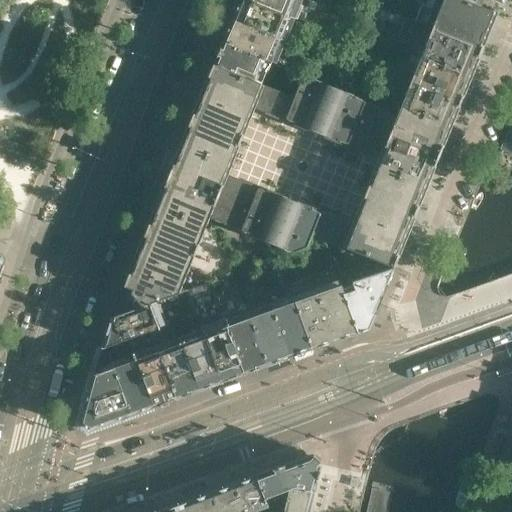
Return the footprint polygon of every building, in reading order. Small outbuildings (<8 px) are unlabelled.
[(281,41),(290,19),(244,0),(239,0),(231,20),(281,41)] [(244,0),(290,19),(297,0),(244,0)] [(487,33),(494,13),(480,8),(479,8),(463,2),(458,0),(442,0),(432,28),(481,47),(487,33)] [(499,0),(463,0),(463,2),(479,8),(480,8),(482,0),(497,0),(499,1),(499,0)] [(342,40),(351,18),(337,12),(328,34),(342,40)] [(112,317),(165,299),(170,287),(179,290),(209,216),(298,252),(310,247),(314,238),(392,269),(397,256),(411,219),(412,218),(414,214),(417,207),(432,168),(441,146),(456,108),(476,58),(480,49),(481,47),(432,28),(405,17),(396,39),(423,49),(397,113),(310,78),(301,101),(263,85),(213,65),(212,65),(212,67),(208,77),(199,98),(190,122),(148,226),(128,270),(112,316),(112,317)] [(272,63),(281,41),(231,20),(222,42),(272,63)] [(263,85),(272,63),(222,42),(213,65),(263,85)] [(511,117),(499,149),(511,154),(511,117)] [(466,243),(484,251),(507,194),(488,186),(466,243)] [(367,330),(392,269),(339,287),(356,334),(367,330)] [(356,334),(339,287),(337,281),(314,289),(333,342),(356,334)] [(150,331),(173,322),(195,314),(201,330),(220,383),(243,375),(224,322),(222,318),(218,306),(210,283),(165,299),(112,317),(110,318),(100,349),(127,339),(150,331)] [(333,342),(314,289),(291,297),(311,350),(333,342)] [(311,350),(291,297),(269,305),(288,358),(311,350)] [(232,315),(227,302),(218,306),(222,318),(232,315)] [(288,358),(269,305),(246,314),(265,366),(288,358)] [(265,366),(246,314),(224,322),(243,375),(265,366)] [(175,399),(198,391),(178,338),(171,341),(168,334),(176,331),(173,322),(150,331),(153,339),(157,338),(160,345),(156,347),(175,399)] [(220,383),(201,330),(178,338),(198,391),(220,383)] [(156,347),(153,339),(150,331),(127,339),(153,408),(175,399),(156,347)] [(153,408),(127,339),(100,349),(92,376),(84,406),(78,426),(87,432),(153,408)] [(312,494),(320,465),(319,464),(318,461),(318,460),(317,459),(315,458),(313,457),(312,456),(310,456),(255,477),(266,507),(285,499),(287,490),(292,489),(311,494),(312,494)] [(266,507),(255,477),(255,476),(254,477),(234,485),(244,511),(255,511),(266,507)] [(367,511),(388,511),(395,482),(376,478),(367,511)] [(244,511),(234,485),(234,484),(210,493),(217,511),(244,511)] [(307,511),(310,501),(311,494),(292,489),(287,490),(285,499),(282,511),(307,511)] [(217,511),(210,493),(187,501),(190,511),(217,511)] [(190,511),(187,501),(165,509),(166,511),(190,511)]
